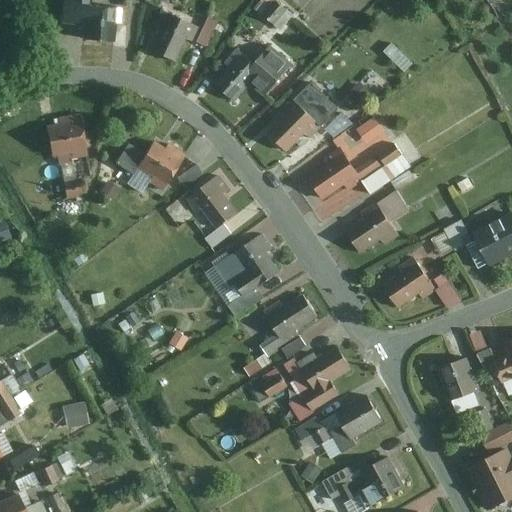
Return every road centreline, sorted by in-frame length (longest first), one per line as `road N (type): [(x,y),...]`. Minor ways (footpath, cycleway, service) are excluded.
road 1 (residential): [(0,93),(95,79),(182,106),(228,145),(379,357)]
road 2 (residential): [(379,357),(467,511)]
road 3 (residential): [(379,357),(511,300)]
